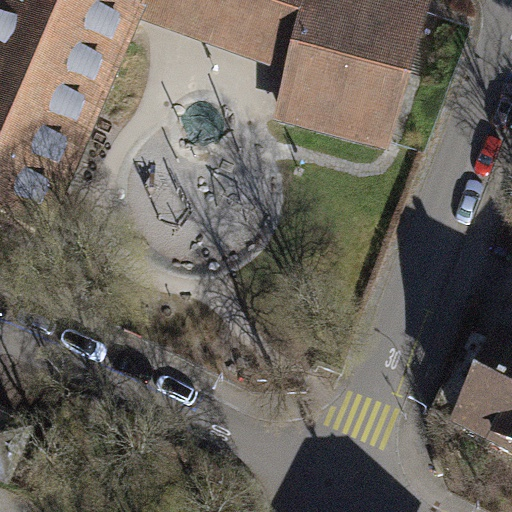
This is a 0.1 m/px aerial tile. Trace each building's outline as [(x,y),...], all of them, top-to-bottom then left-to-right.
[(0,0),(0,218),(37,234),(127,18),(134,0),(0,0)] [(134,0),(127,18),(292,77),(301,41),(315,0),(134,0)] [(426,10),(388,0),(315,0),(301,41),(292,77),(283,114),(387,142),(426,10)] [(511,458),(511,355),(465,331),(423,414),(511,458)] [(0,477),(21,488),(31,466),(10,456),(19,438),(0,428),(0,477)]
